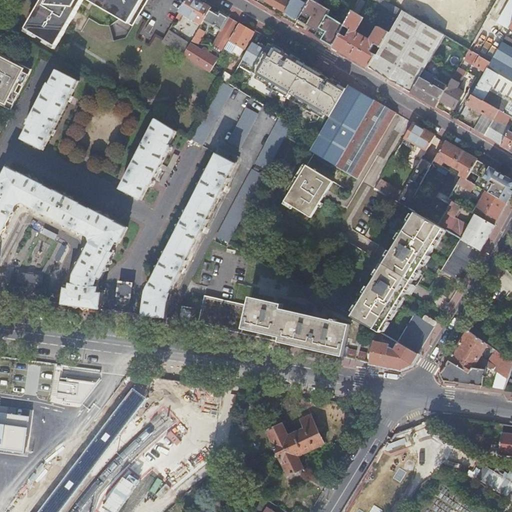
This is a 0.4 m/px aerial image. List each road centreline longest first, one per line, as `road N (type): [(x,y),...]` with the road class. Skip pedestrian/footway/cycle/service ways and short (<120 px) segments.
road 1 (secondary): [(408,394),(238,358),(0,325)]
road 2 (residential): [(511,163),(232,0)]
road 3 (tertiary): [(511,222),(408,394)]
road 4 (unknown): [(3,148),(164,227)]
road 5 (residential): [(249,160),(177,300),(175,319)]
road 6 (unknown): [(164,227),(238,96)]
road 7 (tertiary): [(329,511),(408,394)]
road 8 (unknown): [(126,342),(164,227)]
